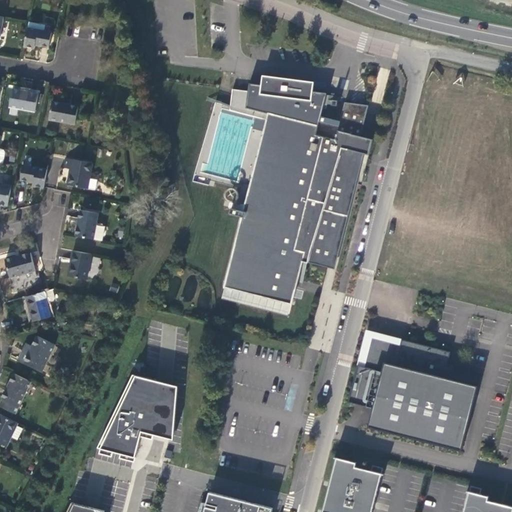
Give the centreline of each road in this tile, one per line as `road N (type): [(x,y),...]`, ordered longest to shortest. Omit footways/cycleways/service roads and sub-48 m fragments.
road 1 (residential): [(251,0),(399,52),(416,74),(326,430)]
road 2 (primary): [(367,0),(511,37)]
